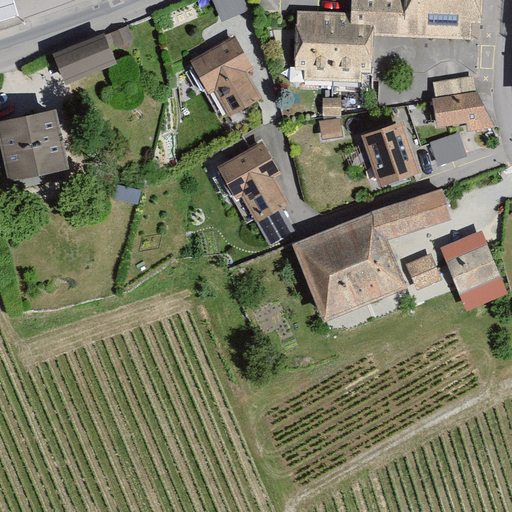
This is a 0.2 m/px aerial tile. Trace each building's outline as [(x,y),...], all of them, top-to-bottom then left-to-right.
[(0,0),(0,23),(19,18),(14,0),(0,0)] [(244,0),(212,0),(223,22),(249,11),(244,0)] [(484,0),(353,0),(353,14),(293,13),(291,82),(374,84),(375,40),(484,43),(484,0)] [(56,50),(66,80),(118,64),(108,33),(56,50)] [(238,38),(192,62),(209,94),(217,91),(231,116),(262,98),(248,73),(255,69),(238,38)] [(477,74),(434,84),(438,129),(465,124),(470,136),(497,129),(477,74)] [(0,116),(0,132),(9,175),(72,162),(60,104),(0,116)] [(407,119),(362,132),(378,185),(422,172),(407,119)] [(429,141),(436,164),(468,154),(460,131),(429,141)] [(263,141),(218,165),(234,197),(242,194),(257,219),(288,201),(274,176),(281,172),(263,141)] [(328,317),(410,287),(392,240),(455,218),(444,189),(300,242),(328,317)] [(481,228),(441,247),(470,312),(511,293),(481,228)] [(432,255),(409,264),(419,289),(442,279),(432,255)]
